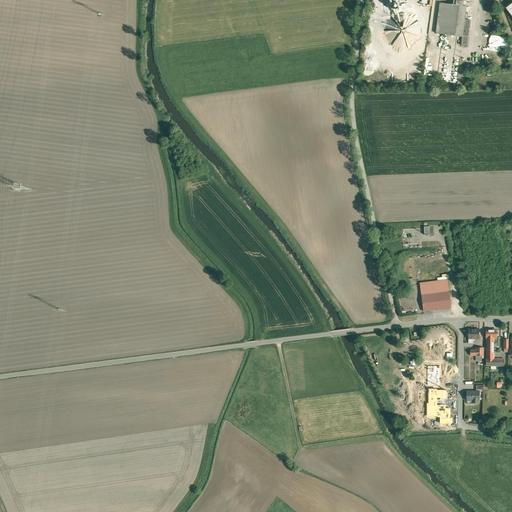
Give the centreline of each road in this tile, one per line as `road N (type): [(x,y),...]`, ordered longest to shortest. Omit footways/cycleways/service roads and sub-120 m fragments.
road 1 (unclassified): [(397,321),(0,376)]
road 2 (unclassified): [(397,321),(351,95),(363,0)]
road 3 (residential): [(511,432),(460,420),(461,318)]
